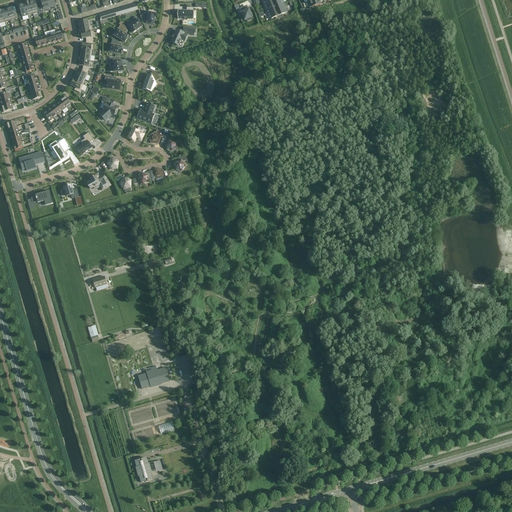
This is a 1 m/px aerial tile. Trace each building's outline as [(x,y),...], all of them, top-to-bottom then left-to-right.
[(50,11),(46,0),(40,0),(41,3),(43,7),(40,8),(41,14),(45,13),(45,12),(50,11)] [(53,0),(46,0),(50,11),(56,9),(56,11),(60,10),(58,2),(54,3),(53,0)] [(266,11),(274,8),(270,0),(269,0),(263,3),(266,11)] [(29,3),(33,14),(38,13),(35,1),(29,3)] [(29,3),(24,5),(28,16),(33,14),(29,3)] [(276,7),(280,15),(287,12),(284,4),(276,7)] [(28,16),(24,5),(19,6),(21,15),(27,14),(27,16),(28,16)] [(249,9),(247,10),(245,7),(240,9),(242,13),(241,13),(244,21),(252,17),(251,14),(249,9)] [(12,8),(6,10),(10,21),(18,19),(17,12),(14,13),(12,8)] [(125,8),(117,10),(119,16),(126,13),(125,8)] [(178,11),(178,20),(192,20),(192,12),(193,12),(193,8),(186,8),(186,11),(178,11)] [(266,11),(269,20),(277,16),(276,15),(274,8),(266,11)] [(6,10),(1,11),(5,23),(10,21),(6,10)] [(147,23),(149,24),(154,25),(155,18),(156,14),(149,13),(148,13),(140,17),(142,22),(145,21),(147,21),(147,23)] [(136,30),(139,29),(142,27),(136,17),(134,19),(136,22),(129,26),(130,29),(130,30),(132,33),(133,33),(137,31),(136,30)] [(117,30),(114,36),(125,43),(127,39),(126,38),(128,36),(126,35),(125,34),(127,31),(127,30),(122,22),(119,24),(120,26),(117,30)] [(171,42),(181,47),(184,41),(187,35),(187,32),(191,32),(191,35),(194,36),(194,29),(195,29),(184,28),(183,32),(182,31),(182,33),(176,30),(171,42)] [(86,41),(92,41),(93,41),(92,31),(81,33),(82,39),(86,38),(86,41)] [(111,45),(109,52),(121,55),(122,50),(121,50),(122,48),(121,47),(118,47),(119,43),(112,38),(111,45)] [(92,41),(86,41),(86,44),(82,44),(81,50),(92,51),(93,45),(92,45),(92,41)] [(122,67),(121,61),(120,61),(116,61),(116,58),(110,58),(110,64),(113,64),(114,72),(118,72),(118,73),(122,73),(122,72),(123,72),(122,67)] [(83,69),(88,71),(89,67),(89,62),(91,62),(80,60),(79,66),(83,66),(83,69)] [(75,76),(85,80),(87,75),(88,71),(83,69),(81,72),(78,70),(75,76)] [(147,76),(142,89),(151,92),(155,87),(157,85),(155,82),(160,79),(156,72),(154,72),(153,76),(148,76),(147,76)] [(28,79),(27,76),(25,77),(26,79),(28,85),(38,82),(36,76),(28,79)] [(73,81),(83,85),(85,80),(75,76),(76,76),(73,81)] [(105,76),(104,83),(107,83),(106,89),(119,90),(121,82),(115,81),(116,78),(105,76)] [(73,81),(71,86),(76,88),(74,91),(80,93),(83,85),(73,81)] [(28,85),(29,90),(39,87),(38,82),(28,85)] [(41,92),(39,87),(29,90),(31,95),(41,92)] [(33,100),(42,97),(41,92),(31,95),(33,100)] [(8,94),(0,96),(0,100),(0,102),(10,99),(8,94)] [(71,104),(65,97),(61,101),(66,108),(71,104)] [(110,100),(104,97),(102,102),(106,104),(103,111),(104,111),(100,115),(101,116),(100,117),(103,120),(104,119),(105,121),(110,116),(112,115),(114,116),(114,114),(115,114),(117,111),(116,110),(117,108),(113,107),(114,106),(113,105),(111,104),(110,104),(109,105),(108,104),(110,100)] [(10,99),(0,102),(2,107),(12,104),(10,99)] [(61,101),(57,104),(62,111),(66,108),(61,101)] [(154,106),(148,103),(145,111),(140,110),(137,118),(152,123),(155,115),(152,114),(154,106)] [(12,104),(2,107),(3,113),(13,110),(12,104)] [(57,104),(52,107),(58,114),(62,111),(57,104)] [(54,118),(58,114),(52,107),(48,111),(54,118)] [(48,111),(44,114),(49,121),(54,118),(48,111)] [(78,115),(70,121),(72,124),(80,118),(78,115)] [(132,128),(128,138),(134,141),(136,137),(137,138),(141,140),(144,135),(144,134),(144,133),(145,133),(146,130),(139,127),(137,131),(132,128)] [(163,138),(164,133),(164,132),(157,130),(156,133),(155,133),(149,137),(151,144),(158,144),(161,137),(163,138)] [(94,140),(88,133),(83,137),(85,139),(81,142),(83,144),(77,149),(81,156),(92,148),(89,144),(94,140)] [(164,133),(163,138),(166,139),(165,143),(167,144),(165,147),(171,152),(177,148),(175,141),(173,140),(173,139),(169,137),(170,135),(167,134),(164,133)] [(57,143),(51,147),(61,162),(68,158),(65,153),(71,149),(66,142),(60,146),(59,144),(58,145),(57,143)] [(19,159),(23,171),(26,170),(27,171),(36,168),(35,164),(44,161),(41,152),(19,159)] [(186,156),(178,158),(179,161),(174,162),(174,170),(181,172),(186,166),(183,162),(187,161),(186,156)] [(118,162),(112,158),(109,161),(107,159),(101,165),(106,170),(109,168),(110,170),(117,169),(117,167),(118,166),(119,165),(118,164),(118,162)] [(152,180),(155,179),(156,180),(163,178),(163,171),(156,168),(153,172),(152,171),(150,172),(152,180)] [(137,178),(141,185),(148,183),(148,181),(152,180),(150,172),(147,172),(146,174),(142,173),(137,178)] [(91,180),(87,183),(90,189),(94,187),(95,187),(95,186),(99,184),(102,190),(110,185),(106,180),(104,176),(104,175),(104,176),(99,178),(97,176),(93,178),(92,179),(91,180)] [(131,180),(124,178),(119,184),(123,190),(131,188),(131,180)] [(71,195),(72,199),(79,197),(77,190),(72,191),(71,185),(64,187),(65,191),(62,191),(63,196),(66,195),(66,197),(71,195)] [(36,196),(31,197),(31,199),(32,203),(34,203),(37,202),(46,199),(48,204),(52,203),(49,192),(36,196)] [(92,280),(95,288),(106,285),(104,277),(92,280)] [(88,328),(90,338),(91,338),(98,336),(95,326),(88,328)] [(185,355),(179,357),(181,363),(187,361),(185,355)] [(169,381),(166,368),(157,371),(156,367),(151,369),(152,372),(138,376),(142,389),(169,381)] [(135,461),(141,483),(152,480),(146,458),(135,461)]
